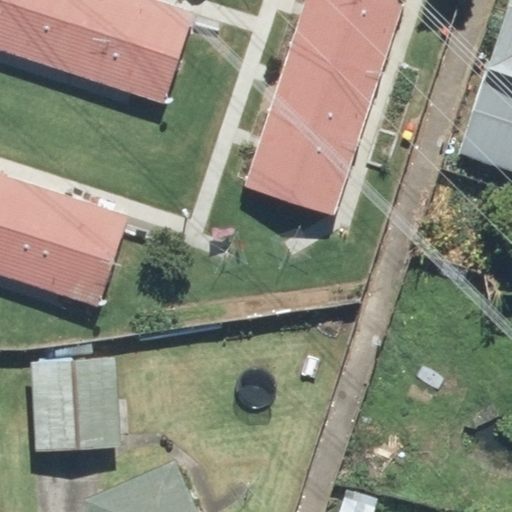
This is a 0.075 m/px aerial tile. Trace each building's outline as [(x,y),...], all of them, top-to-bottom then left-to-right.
[(137,0),(0,0),(0,53),(158,105),(187,16),(137,0)] [(387,0),(298,0),(237,189),(326,218),(396,3),(387,0)] [(511,0),(499,0),(449,155),(511,175),(511,0)] [(119,218),(0,179),(0,279),(90,308),(119,218)] [(29,387),(33,452),(115,446),(111,382),(29,387)] [(82,503),(86,511),(191,511),(168,462),(82,503)] [(369,511),(373,500),(337,489),(329,511),(369,511)]
